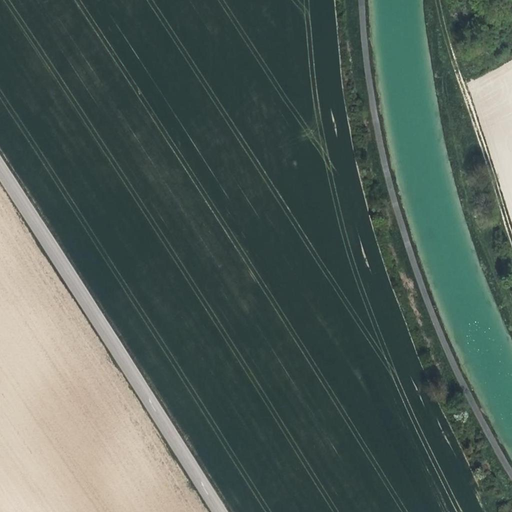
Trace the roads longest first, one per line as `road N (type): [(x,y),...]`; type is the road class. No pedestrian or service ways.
road 1 (track): [(497,511),(425,392),(372,255),(341,123),(327,0)]
road 2 (tertiary): [(224,511),(0,163)]
road 3 (track): [(511,216),(439,0)]
